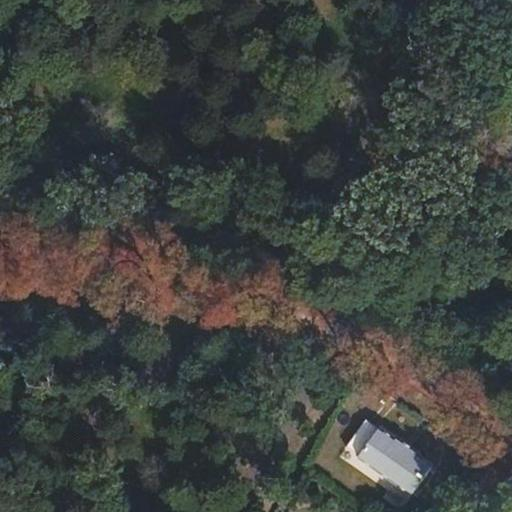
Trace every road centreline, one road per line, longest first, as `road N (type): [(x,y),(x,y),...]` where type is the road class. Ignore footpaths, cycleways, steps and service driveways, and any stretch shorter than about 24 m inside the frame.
road 1 (residential): [(336,330),(511,11)]
road 2 (residential): [(140,264),(229,0)]
road 3 (residential): [(63,511),(140,264)]
road 4 (residential): [(511,448),(439,389),(336,330)]
road 5 (residential): [(336,330),(240,288),(140,264)]
road 6 (residential): [(237,511),(336,330)]
road 7 (residential): [(140,264),(0,249)]
